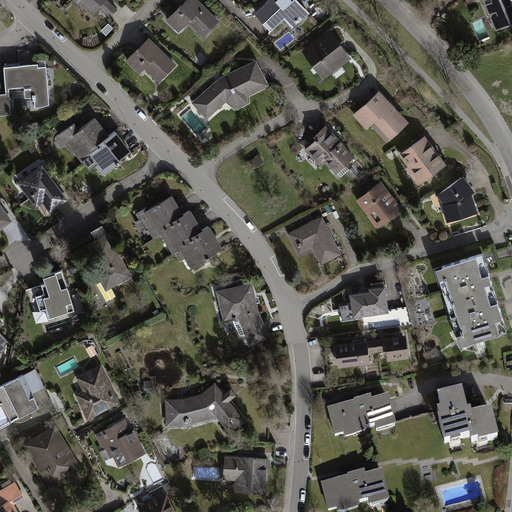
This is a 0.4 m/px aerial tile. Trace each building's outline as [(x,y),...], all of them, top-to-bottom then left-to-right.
[(72,0),(80,7),(82,4),(93,15),(100,7),(110,17),(118,9),(108,0),(72,0)] [(220,21),(198,0),(185,0),(165,20),(178,33),(188,23),(203,38),(220,21)] [(296,0),(267,0),(253,13),(271,32),(284,19),(293,29),(309,14),(296,0)] [(511,0),(482,0),(496,31),(511,24),(511,0)] [(297,41),(308,34),(302,26),(292,32),(297,41)] [(330,30),(302,52),(324,80),(352,58),(330,30)] [(177,65),(148,37),(125,61),(138,74),(144,69),(159,84),(177,65)] [(219,78),(191,103),(206,120),(226,102),(235,110),(248,104),(248,96),(270,86),(256,60),(219,78)] [(0,115),(11,115),(9,88),(25,87),(26,98),(34,97),(35,108),(43,107),(50,105),(47,66),(39,67),(38,64),(4,67),(6,93),(0,93),(0,115)] [(379,90),(353,115),(367,129),(371,125),(389,142),(409,122),(379,90)] [(75,122),(57,135),(72,155),(75,153),(82,163),(84,162),(90,171),(96,167),(103,177),(120,163),(119,162),(133,151),(117,130),(111,135),(96,116),(80,129),(75,122)] [(356,158),(326,125),(313,137),(316,139),(304,150),(319,166),(324,162),(337,176),(356,158)] [(425,136),(399,155),(407,166),(405,168),(418,186),(447,165),(425,136)] [(68,200),(42,164),(17,182),(36,208),(43,203),(50,213),(68,200)] [(476,192),(463,176),(437,196),(444,205),(442,206),(447,223),(479,214),(473,194),(476,192)] [(381,181),(356,200),(378,228),(403,209),(381,181)] [(149,205),(135,213),(138,219),(135,222),(141,232),(148,228),(154,239),(162,234),(174,254),(177,252),(182,260),(186,257),(193,268),(225,249),(211,226),(204,230),(192,210),(185,214),(174,194),(151,208),(149,205)] [(0,230),(13,222),(0,203),(0,230)] [(322,216),(288,234),(299,255),(312,249),(321,265),(342,254),(322,216)] [(136,277),(112,233),(107,235),(103,227),(92,232),(96,240),(86,246),(100,273),(96,275),(106,293),(136,277)] [(508,333),(483,255),(436,270),(460,348),(508,333)] [(62,270),(43,276),(45,284),(41,285),(44,294),(36,297),(41,311),(47,310),(49,319),(75,311),(62,270)] [(252,282),(216,291),(223,322),(238,318),(250,347),(270,338),(259,312),(252,282)] [(370,292),(349,294),(351,305),(340,306),(342,321),(356,319),(356,318),(389,313),(386,286),(369,288),(370,292)] [(80,293),(73,295),(78,313),(85,311),(80,293)] [(385,339),(376,340),(378,353),(387,352),(388,361),(409,359),(406,335),(385,338),(385,339)] [(376,340),(335,345),(338,368),(370,364),(369,354),(378,353),(376,340)] [(101,365),(76,378),(83,391),(75,395),(88,420),(121,404),(101,365)] [(36,369),(0,386),(0,405),(3,404),(11,422),(40,409),(33,394),(45,388),(36,369)] [(153,381),(144,381),(145,393),(154,393),(153,381)] [(183,398),(165,400),(166,428),(186,427),(217,418),(231,434),(247,420),(230,400),(236,396),(230,388),(224,393),(215,382),(201,393),(183,398)] [(463,397),(438,404),(441,416),(437,417),(439,424),(438,425),(445,449),(451,447),(452,451),(462,448),(462,445),(471,443),(472,448),(480,445),(480,448),(500,443),(492,415),(473,420),(472,417),(469,418),(463,397)] [(354,405),(326,412),(334,440),(343,438),(344,441),(366,435),(365,431),(375,429),(376,434),(397,429),(389,399),(372,403),(371,399),(354,403),(354,405)] [(135,412),(128,416),(131,423),(139,419),(135,412)] [(102,435),(97,438),(108,460),(113,457),(118,467),(147,453),(135,430),(131,431),(125,420),(101,432),(102,435)] [(56,426),(24,445),(50,487),(82,467),(56,426)] [(270,456),(225,454),(223,479),(236,479),(235,489),(268,491),(270,456)] [(348,475),(321,482),(328,510),(337,508),(338,511),(361,505),(359,502),(369,499),(370,505),(391,499),(383,469),(366,473),(365,469),(348,473),(348,475)] [(26,498),(15,480),(0,489),(0,511),(19,511),(15,505),(26,498)] [(177,511),(167,491),(138,505),(141,511),(177,511)]
